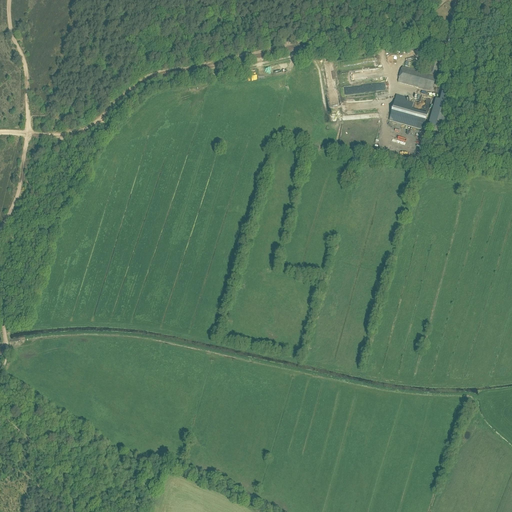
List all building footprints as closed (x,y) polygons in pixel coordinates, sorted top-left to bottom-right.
[(405,44),(407,52),(428,48),(427,40),(405,44)] [(436,77),(440,62),(438,62),(439,59),(433,57),(428,74),(402,67),(398,83),(424,90),(433,92),(437,77),(436,77)] [(268,75),(269,75),(269,69),(258,70),(258,76),(261,76),(262,80),(269,79),(268,75)] [(462,77),(446,73),(443,83),(460,87),(462,77)] [(441,135),(453,93),(447,91),(446,94),(442,93),(440,101),(435,100),(427,131),(441,135)] [(406,102),(407,99),(396,96),(389,121),(423,131),(428,114),(411,110),(413,104),(406,102)]
